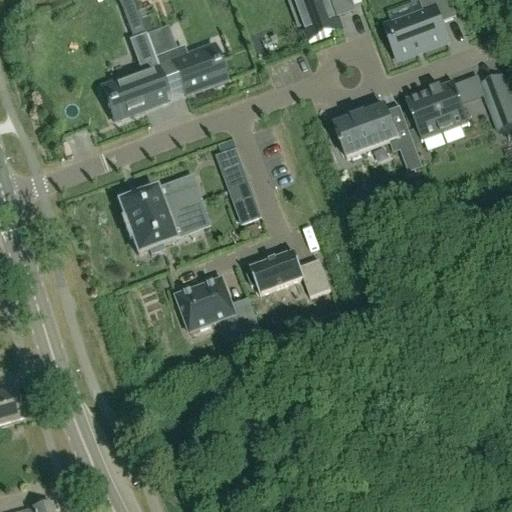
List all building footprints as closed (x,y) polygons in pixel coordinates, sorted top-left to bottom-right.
[(355,10),(351,0),(293,0),(309,44),(342,32),(336,17),(355,10)] [(447,46),(440,26),(456,21),(451,7),(445,0),(419,0),(425,15),(388,29),(395,48),(393,49),(399,63),(447,46)] [(114,125),(165,106),(151,68),(156,67),(145,37),(129,43),(141,76),(113,87),(114,92),(103,96),(114,125)] [(170,57),(163,38),(148,44),(155,63),(170,57)] [(226,83),(215,53),(202,58),(200,54),(172,65),(185,99),(226,83)] [(511,130),(511,103),(503,80),(480,88),(498,135),(511,130)] [(469,127),(454,86),(406,103),(421,145),(469,127)] [(398,143),(386,111),(335,130),(339,142),(338,143),(341,151),(343,150),(347,162),(398,143)] [(226,179),(231,194),(250,187),(245,172),(226,179)] [(255,199),(250,187),(231,194),(236,206),(255,199)] [(127,232),(203,204),(197,189),(162,202),(157,191),(143,197),(141,192),(128,196),(130,201),(120,205),(126,222),(124,222),(127,232)] [(177,244),(173,232),(208,219),(203,204),(127,232),(131,242),(133,241),(139,258),(150,254),(151,259),(164,254),(162,249),(177,244)] [(225,204),(214,208),(224,236),(235,232),(225,204)] [(331,294),(320,264),(301,271),(295,256),(251,273),(252,277),(247,278),(252,291),(256,289),(260,299),(304,283),(311,302),(331,294)] [(232,308),(222,283),(176,300),(190,337),(236,320),(243,341),(261,335),(248,302),(232,308)] [(321,311),(347,304),(344,296),(319,303),(321,311)] [(0,427),(23,421),(14,390),(0,393),(0,427)]
